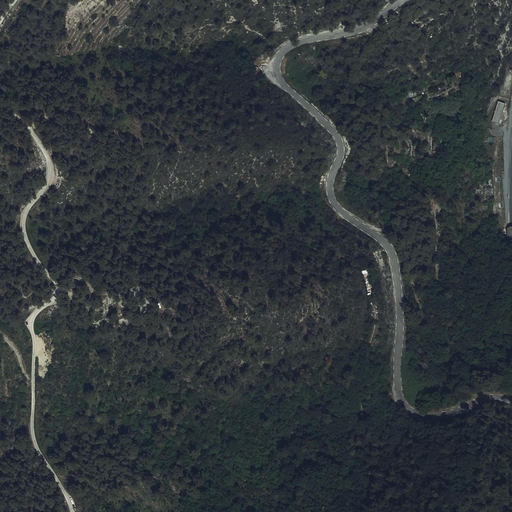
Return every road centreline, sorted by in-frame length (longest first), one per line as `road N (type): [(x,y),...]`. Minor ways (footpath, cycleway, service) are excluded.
road 1 (tertiary): [(404,0),(356,31),(294,43),(277,61),(277,74),(340,144),(330,180),(335,204),(392,254),(400,398),(428,417),(511,400)]
road 2 (unclassified): [(0,107),(30,129),(50,167),(22,222),(58,295),(31,319),(31,426),(72,511)]
